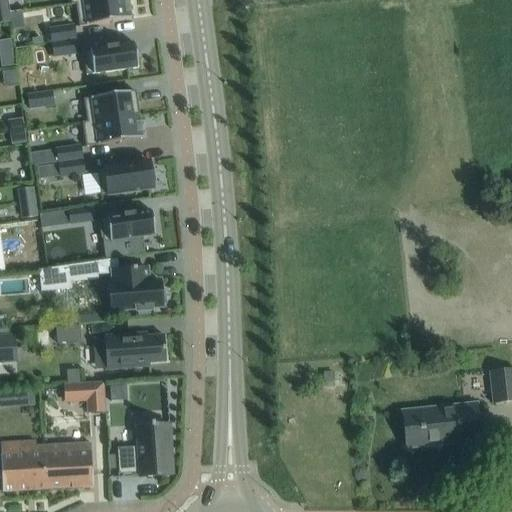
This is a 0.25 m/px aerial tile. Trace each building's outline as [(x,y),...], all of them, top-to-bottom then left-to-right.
[(130,20),(126,0),(101,0),(74,4),(75,5),(75,9),(78,27),(130,20)] [(0,24),(8,23),(6,8),(0,8),(0,24)] [(73,27),(48,30),(50,44),(75,40),(73,27)] [(77,54),(75,40),(50,44),(52,57),(77,54)] [(8,72),(21,71),(18,44),(6,45),(8,72)] [(137,69),(133,44),(81,52),(85,76),(137,69)] [(138,116),(134,92),(82,100),(86,122),(86,124),(138,116)] [(53,106),(51,93),(26,97),(28,109),(53,106)] [(141,140),(138,116),(86,124),(86,122),(81,123),(84,148),(141,140)] [(82,161),(80,147),(54,151),(56,164),(82,161)] [(83,174),(82,161),(56,164),(58,178),(83,174)] [(155,183),(152,167),(148,167),(148,163),(96,171),(99,195),(121,192),(151,188),(151,184),(155,183)] [(92,208),(67,212),(68,225),(94,221),(92,208)] [(150,211),(98,219),(102,243),(104,258),(104,261),(144,255),(143,250),(141,238),(154,236),(150,211)] [(46,215),(39,216),(41,229),(48,228),(47,225),(46,215)] [(40,279),(39,279),(39,284),(41,284),(41,291),(69,289),(68,281),(95,279),(95,276),(94,264),(94,263),(45,270),(39,271),(40,279)] [(160,294),(159,282),(147,283),(147,280),(146,272),(146,269),(135,270),(135,269),(131,270),(131,271),(122,271),(110,272),(111,285),(108,286),(110,312),(135,310),(135,313),(150,312),(150,309),(161,308),(161,305),(164,305),(163,294),(160,294)] [(80,343),(78,327),(54,329),(56,345),(80,343)] [(165,363),(163,336),(131,339),(131,336),(103,338),(106,370),(147,367),(147,364),(165,363)] [(14,337),(0,338),(0,360),(16,360),(14,337)] [(511,369),(488,372),(492,404),(511,402),(511,369)] [(86,401),(87,413),(103,412),(101,384),(63,387),(64,395),(80,394),(80,402),(86,401)] [(33,392),(20,393),(21,407),(34,406),(33,392)] [(475,405),(401,413),(405,448),(479,440),(475,405)] [(137,448),(116,449),(117,474),(117,476),(118,476),(138,474),(139,478),(171,476),(172,475),(170,475),(168,445),(169,444),(168,425),(153,426),(153,424),(150,424),(150,427),(135,428),(137,448)] [(90,444),(42,446),(35,447),(35,454),(0,456),(0,473),(1,492),(92,487),(90,444)]
